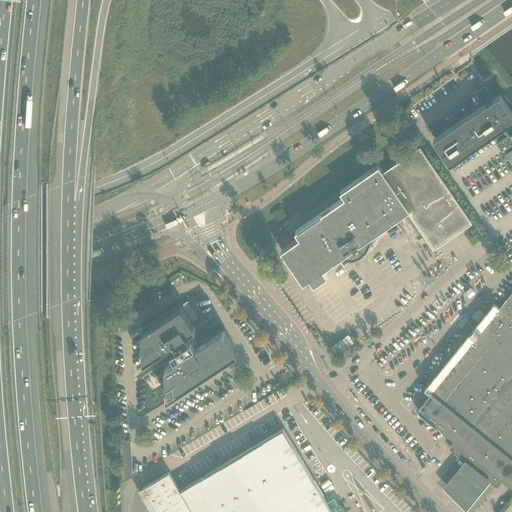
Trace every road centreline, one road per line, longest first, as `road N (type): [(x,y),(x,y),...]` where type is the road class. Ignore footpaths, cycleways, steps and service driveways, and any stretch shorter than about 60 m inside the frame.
road 1 (motorway): [(35,511),(19,319),(21,134),(34,0)]
road 2 (trunk): [(0,225),(150,165),(351,41)]
road 3 (secondary): [(194,214),(511,4)]
road 4 (tertiary): [(439,511),(231,277)]
road 5 (trunk): [(83,511),(67,200)]
road 6 (secondary): [(453,0),(202,157)]
road 7 (trunk): [(67,200),(81,177),(106,0)]
road 8 (trunk): [(67,200),(83,0)]
road 9 (secondary): [(0,289),(176,222)]
road 10 (secondary): [(137,194),(0,252)]
